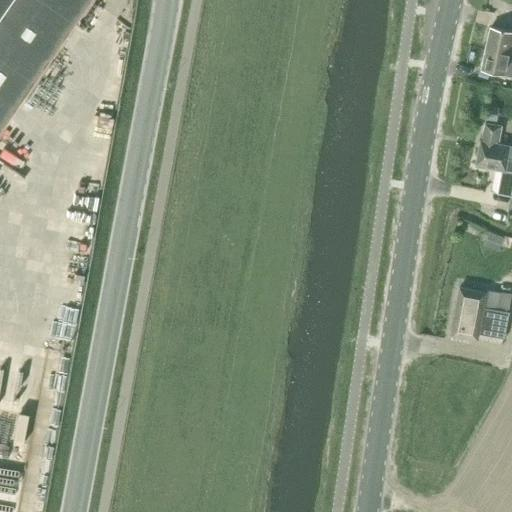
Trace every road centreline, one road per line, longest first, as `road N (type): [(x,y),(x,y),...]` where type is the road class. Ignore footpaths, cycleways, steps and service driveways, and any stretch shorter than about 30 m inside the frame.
road 1 (unclassified): [(72,511),(167,0)]
road 2 (primary): [(368,511),(451,0)]
